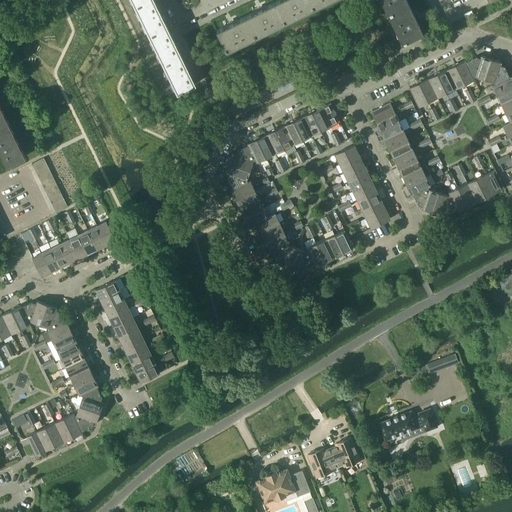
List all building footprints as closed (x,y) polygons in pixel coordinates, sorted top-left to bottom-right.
[(153,0),(144,0),(134,5),(148,34),(166,25),(153,0)] [(277,0),(274,1),(284,22),(313,8),(309,0),(277,0)] [(309,0),(313,8),(330,0),(309,0)] [(406,0),(380,0),(387,14),(408,4),(406,0)] [(261,8),(257,10),(252,12),(245,16),(255,37),(284,22),(274,1),(261,8)] [(408,4),(387,14),(401,43),(420,34),(422,33),(408,4)] [(232,22),(228,24),(223,26),(215,30),(226,51),(255,37),(245,16),(232,22)] [(166,25),(148,34),(162,63),(180,54),(166,25)] [(180,54),(162,63),(177,92),(195,84),(180,54)] [(490,59),(480,55),(479,58),(480,58),(474,75),(483,79),(490,59)] [(475,56),(465,61),(472,76),(474,75),(480,58),(479,58),(475,56)] [(501,62),(490,59),(483,79),(493,82),(499,65),(500,65),(501,62)] [(464,60),(455,64),(464,83),(474,79),(472,76),(465,61),(464,60)] [(455,64),(446,69),(455,88),(464,83),(455,64)] [(504,66),(500,65),(499,65),(493,82),(494,84),(509,77),(504,66)] [(446,69),(436,73),(446,92),(455,88),(446,69)] [(436,73),(427,78),(437,97),(446,92),(436,73)] [(509,77),(494,84),(491,85),(496,95),(511,86),(511,79),(510,76),(509,77)] [(427,78),(418,82),(427,101),(437,97),(427,78)] [(418,106),(427,101),(418,82),(408,87),(418,106)] [(511,86),(496,95),(500,104),(511,98),(511,86)] [(511,98),(500,104),(505,113),(511,109),(511,98)] [(329,102),(320,107),(329,126),(339,121),(329,102)] [(389,102),(372,111),(370,112),(375,121),(394,112),(389,102)] [(0,105),(0,130),(10,126),(0,105)] [(320,107),(311,112),(320,131),(329,126),(320,107)] [(311,112),(302,116),(311,135),(320,131),(311,112)] [(394,112),(375,121),(379,130),(398,121),(394,112)] [(302,116),(293,121),(302,140),(311,135),(302,116)] [(511,120),(509,122),(509,121),(502,125),(507,135),(511,132),(511,120)] [(293,121),(283,125),(293,144),(302,140),(293,121)] [(398,121),(379,130),(384,139),(403,130),(398,121)] [(283,125),(274,129),(283,149),(293,144),(283,125)] [(10,126),(0,130),(0,153),(6,165),(24,156),(10,126)] [(274,129),(265,134),(274,153),(283,149),(274,129)] [(388,149),(407,139),(403,130),(384,139),(388,149)] [(265,134),(256,138),(265,157),(274,153),(265,134)] [(393,158),(412,148),(416,146),(411,137),(407,139),(388,149),(393,158)] [(256,138),(246,143),(247,145),(254,160),(255,162),(265,157),(256,138)] [(353,144),(334,154),(339,163),(358,154),(353,144)] [(247,145),(237,150),(235,154),(252,160),(254,160),(247,145)] [(397,167),(416,158),(412,148),(393,158),(397,167)] [(233,153),(229,163),(249,170),(252,160),(235,154),(233,153)] [(358,154),(339,163),(343,172),(362,163),(358,154)] [(43,158),(31,163),(34,169),(46,163),(43,158)] [(402,176),(421,167),(424,165),(423,162),(419,164),(416,158),(397,167),(402,176)] [(46,163),(34,169),(37,174),(49,169),(46,163)] [(229,163),(226,173),(228,174),(229,174),(246,180),(246,179),(249,170),(229,163)] [(362,163),(343,172),(348,181),(367,172),(362,163)] [(406,185),(425,176),(421,167),(402,176),(406,185)] [(49,169),(37,174),(39,180),(51,174),(49,169)] [(494,169),(485,173),(494,192),(503,188),(494,169)] [(367,172),(348,181),(352,191),(371,181),(367,172)] [(485,173),(475,178),(485,197),(494,192),(485,173)] [(51,174),(39,180),(42,185),(54,179),(51,174)] [(246,180),(229,174),(228,174),(227,178),(232,188),(247,181),(246,180)] [(425,176),(406,185),(411,194),(427,187),(430,185),(425,176)] [(475,178),(466,182),(476,201),(485,197),(475,178)] [(54,179),(42,185),(45,190),(56,185),(54,179)] [(247,181),(232,188),(230,189),(235,199),(254,189),(249,180),(247,181)] [(371,181),(352,191),(357,200),(376,191),(371,181)] [(466,182),(457,187),(466,206),(476,201),(466,182)] [(56,185),(45,190),(47,196),(59,190),(56,185)] [(427,187),(411,194),(411,195),(412,194),(417,204),(422,206),(428,188),(427,187)] [(449,194),(456,209),(457,211),(466,206),(457,187),(447,192),(449,194)] [(438,192),(428,188),(422,206),(421,208),(431,212),(438,192)] [(254,189),(235,199),(240,208),(259,199),(254,189)] [(59,190),(47,196),(50,202),(62,196),(59,190)] [(376,191),(357,200),(361,209),(380,200),(376,191)] [(447,195),(438,192),(431,212),(441,215),(442,213),(441,212),(447,195)] [(447,195),(441,212),(442,213),(446,214),(456,209),(449,194),(447,195)] [(62,196),(50,202),(53,207),(64,201),(62,196)] [(259,199),(240,208),(244,217),(263,208),(259,199)] [(380,200),(361,209),(366,218),(385,209),(380,200)] [(64,201),(53,207),(56,213),(67,207),(64,201)] [(263,208),(244,217),(249,227),(256,223),(268,217),(267,216),(263,208)] [(385,209),(366,218),(370,228),(389,218),(385,209)] [(268,217),(256,223),(260,232),(279,223),(274,213),(267,216),(268,217)] [(106,221),(96,225),(105,244),(115,240),(106,221)] [(279,223),(260,232),(265,241),(284,232),(279,223)] [(96,225),(87,230),(96,249),(105,244),(96,225)] [(358,234),(354,227),(349,229),(352,236),(358,234)] [(343,229),(334,234),(343,253),(353,248),(343,229)] [(87,230),(78,234),(87,253),(96,249),(87,230)] [(284,232),(265,241),(269,251),(271,250),(286,243),(288,241),(284,232)] [(78,234),(69,239),(78,258),(87,253),(78,234)] [(334,234),(325,238),(334,257),(343,253),(334,234)] [(325,238),(316,243),(325,262),(334,257),(325,238)] [(69,239),(59,243),(69,262),(78,258),(69,239)] [(59,243),(50,248),(59,267),(69,262),(59,243)] [(286,243),(271,250),(276,260),(280,261),(280,262),(286,244),(286,243)] [(307,250),(314,265),(315,266),(325,262),(316,243),(306,247),(307,250)] [(296,247),(286,244),(280,262),(280,261),(279,264),(289,268),(296,247)] [(306,251),(296,247),(289,268),(299,271),(300,268),(306,251)] [(50,248),(41,252),(50,271),(59,267),(50,248)] [(314,265),(307,250),(306,251),(300,268),(304,270),(314,265)] [(41,252),(31,257),(41,276),(50,271),(41,252)] [(114,280),(95,289),(100,299),(119,289),(114,280)] [(119,289),(100,299),(104,308),(123,299),(119,289)] [(123,299),(104,308),(109,317),(128,308),(123,299)] [(46,304),(36,300),(35,303),(36,303),(30,321),(39,324),(46,304)] [(31,302),(21,307),(28,321),(30,321),(36,303),(35,303),(31,302)] [(56,307),(46,304),(39,324),(49,327),(55,310),(56,310),(56,307)] [(20,305),(11,310),(20,329),(29,324),(28,321),(21,307),(20,305)] [(128,308),(109,317),(113,326),(132,317),(128,308)] [(11,310),(1,314),(11,333),(20,329),(11,310)] [(59,311),(56,310),(55,310),(49,327),(50,329),(64,321),(59,311)] [(1,314),(0,314),(0,334),(1,338),(11,333),(1,314)] [(132,317),(113,326),(118,335),(137,326),(132,317)] [(64,321),(50,329),(47,330),(52,340),(71,330),(66,321),(64,321)] [(137,326),(118,335),(122,345),(141,335),(137,326)] [(71,330),(52,340),(56,349),(75,339),(71,330)] [(141,335),(122,345),(127,354),(145,344),(141,335)] [(75,339),(56,349),(61,358),(80,349),(75,339)] [(145,344),(127,354),(131,363),(150,354),(145,344)] [(80,349),(61,358),(65,367),(84,358),(80,349)] [(426,364),(430,374),(458,362),(454,353),(426,364)] [(150,354),(131,363),(136,372),(154,363),(150,354)] [(84,358),(65,367),(70,376),(89,367),(84,358)] [(154,363),(136,372),(140,382),(159,372),(154,363)] [(89,367),(70,376),(74,385),(93,376),(89,367)] [(93,376),(74,385),(79,395),(82,394),(96,386),(98,386),(93,376)] [(96,386),(82,394),(82,396),(100,402),(100,401),(101,397),(96,386)] [(100,402),(82,396),(79,405),(99,412),(103,402),(100,401),(100,402)] [(99,412),(79,405),(75,415),(93,421),(95,422),(99,412)] [(411,410),(378,423),(385,440),(417,427),(417,426),(422,424),(425,431),(437,426),(430,408),(418,413),(419,415),(413,417),(411,411),(411,410)] [(73,413),(63,417),(72,436),(82,432),(81,430),(74,415),(73,413)] [(93,421),(75,415),(74,415),(81,430),(91,425),(93,421)] [(63,417),(54,422),(63,441),(72,436),(63,417)] [(54,422),(45,426),(54,445),(63,441),(54,422)] [(45,426),(36,431),(45,450),(54,445),(45,426)] [(45,450),(36,431),(26,435),(27,437),(21,440),(23,445),(29,442),(36,454),(45,450)] [(359,460),(350,437),(348,438),(347,437),(343,439),(342,440),(335,443),(336,446),(330,448),(336,465),(343,463),(344,466),(359,460)] [(336,465),(330,448),(323,451),(322,448),(315,451),(313,450),(309,452),(309,453),(307,454),(316,476),(331,471),(330,468),(336,465)] [(316,511),(317,511),(301,472),(289,477),(286,469),(276,473),(276,471),(265,475),(266,477),(256,481),(257,484),(254,485),(265,511),(316,511)]
